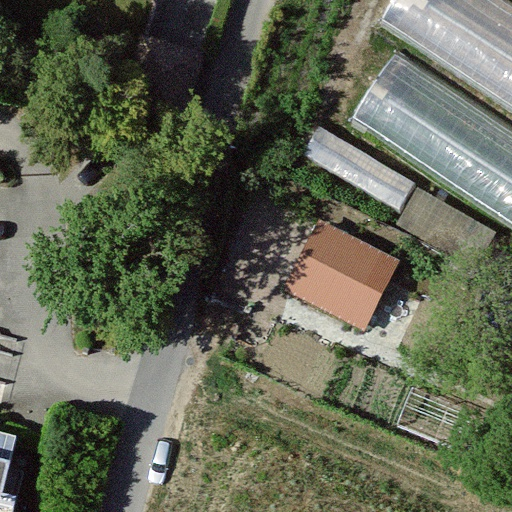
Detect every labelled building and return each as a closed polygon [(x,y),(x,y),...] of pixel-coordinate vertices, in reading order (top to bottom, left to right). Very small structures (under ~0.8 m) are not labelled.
[(511,6),(501,0),(398,0),(382,27),(404,41),(356,119),(511,213),(511,6)] [(182,131),(203,55),(140,38),(119,113),(182,131)] [(497,230),(421,188),(402,222),(478,264),(497,230)] [(392,265),(319,228),(287,290),(361,327),(392,265)] [(469,313),(423,290),(395,345),(441,368),(469,313)] [(341,340),(287,313),(258,370),(312,397),(341,340)] [(489,420),(413,389),(399,424),(475,455),(489,420)] [(511,430),(502,450),(511,454),(511,430)] [(11,470),(13,464),(0,460),(0,511),(15,511),(25,475),(11,470)]
